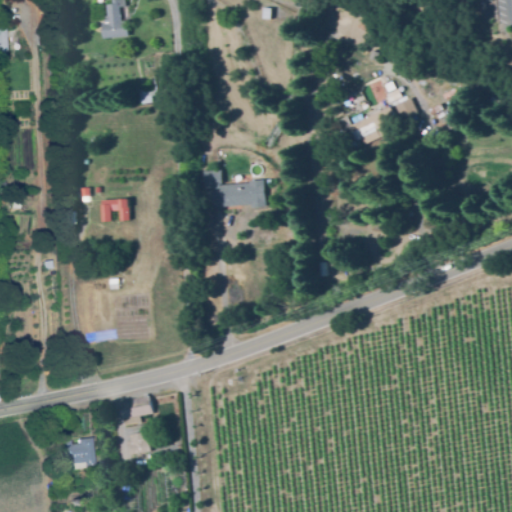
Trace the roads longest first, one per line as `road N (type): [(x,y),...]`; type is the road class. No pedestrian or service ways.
road 1 (residential): [(0,410),(209,366),(511,244)]
road 2 (residential): [(209,366),(171,0)]
